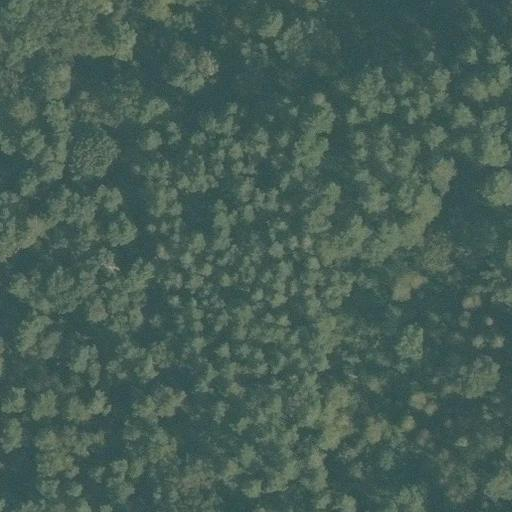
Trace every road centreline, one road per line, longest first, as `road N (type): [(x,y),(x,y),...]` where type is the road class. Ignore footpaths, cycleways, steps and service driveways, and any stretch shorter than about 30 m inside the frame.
road 1 (track): [(216,511),(75,0)]
road 2 (track): [(511,12),(108,119)]
